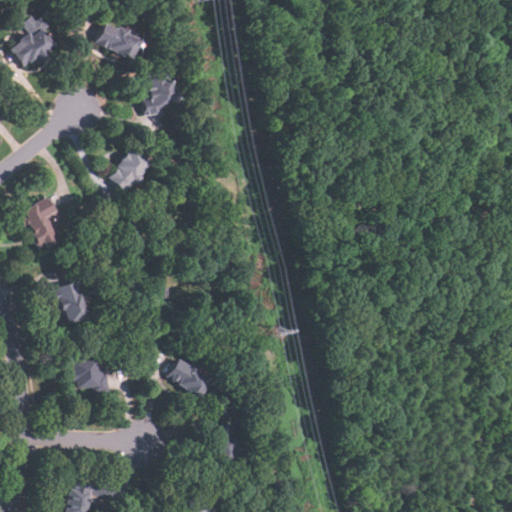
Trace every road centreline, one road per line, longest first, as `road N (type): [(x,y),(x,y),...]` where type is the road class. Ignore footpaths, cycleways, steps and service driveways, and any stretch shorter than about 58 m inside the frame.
road 1 (residential): [(0,300),(22,396),(10,511)]
road 2 (residential): [(23,435),(143,440)]
